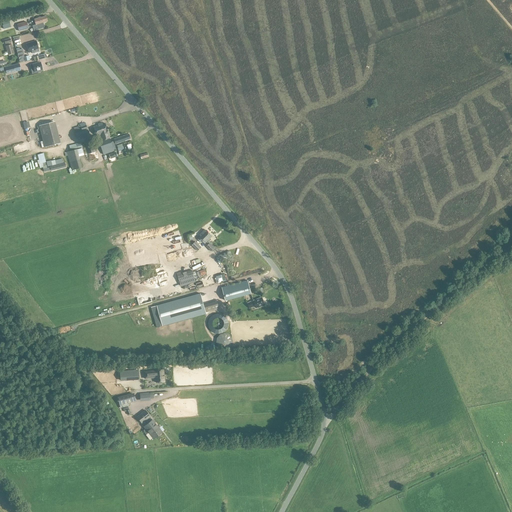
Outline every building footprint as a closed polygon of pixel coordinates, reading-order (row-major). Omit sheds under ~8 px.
[(36,25),(38,24),(39,28),(45,27),(44,22),(48,21),(47,15),(41,17),(34,19),(36,25)] [(27,21),(17,24),(19,31),(29,29),(27,21)] [(37,41),(28,43),(29,44),(26,44),(29,53),(32,52),(33,53),(39,52),(37,41)] [(14,53),(12,44),(5,46),(8,55),(14,53)] [(19,48),(16,49),(19,62),(25,61),(24,57),(25,57),(23,49),(20,49),(19,48)] [(42,69),(40,63),(37,64),(37,63),(33,64),(30,65),(32,74),(41,71),(41,70),(42,69)] [(59,143),(54,122),(39,126),(45,147),(59,143)] [(97,136),(100,135),(102,140),(110,138),(105,123),(102,124),(102,123),(98,125),(99,126),(94,127),(97,136)] [(87,129),(75,133),(77,139),(89,135),(87,129)] [(128,140),(126,135),(114,139),(115,144),(128,140)] [(103,155),(114,151),(114,150),(116,149),(113,141),(111,142),(110,139),(99,142),(103,155)] [(81,143),(69,146),(70,151),(82,148),(81,143)] [(91,143),(86,144),(88,154),(94,152),(91,143)] [(36,152),(39,164),(44,163),(43,160),(45,159),(42,150),(36,152)] [(80,168),(75,150),(67,152),(72,170),(80,168)] [(61,155),(45,159),(46,163),(48,163),(49,167),(63,163),(61,155)] [(50,167),(51,171),(66,167),(65,163),(50,167)] [(200,238),(198,240),(201,242),(203,241),(205,243),(212,236),(207,231),(206,231),(205,230),(200,235),(201,236),(200,238)] [(182,233),(135,247),(140,266),(188,253),(182,233)] [(192,245),(198,251),(201,247),(196,242),(192,245)] [(206,247),(211,251),(215,248),(210,243),(206,247)] [(180,283),(195,278),(192,270),(177,275),(180,283)] [(222,287),(226,301),(252,294),(248,280),(222,287)] [(217,303),(204,306),(201,294),(157,306),(163,326),(207,314),(206,312),(218,308),(217,303)] [(249,308),(256,306),(256,308),(257,307),(258,309),(265,306),(265,304),(262,298),(252,302),(252,301),(248,303),(249,308)] [(120,371),(120,380),(138,379),(138,370),(120,371)] [(155,378),(156,383),(164,382),(163,370),(155,371),(144,372),(145,378),(155,378)] [(120,405),(120,406),(127,404),(127,403),(136,401),(134,393),(117,398),(119,406),(120,405)] [(136,417),(142,424),(151,417),(146,410),(136,417)] [(144,427),(146,429),(144,430),(144,431),(145,434),(147,434),(149,432),(154,439),(162,432),(153,420),(144,427)]
